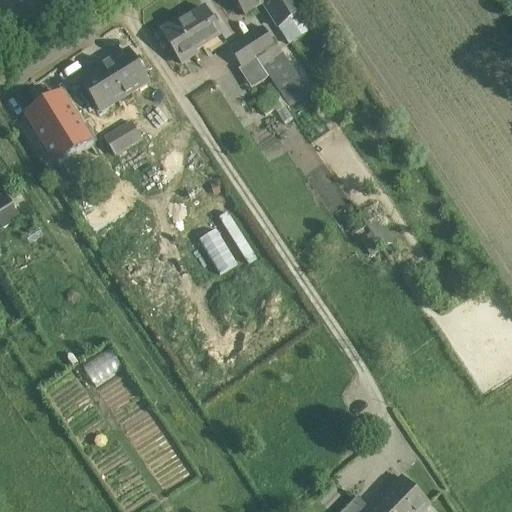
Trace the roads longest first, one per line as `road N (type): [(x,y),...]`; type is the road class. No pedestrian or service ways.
road 1 (track): [(112,7),(382,405)]
road 2 (unclassified): [(123,0),(0,83)]
